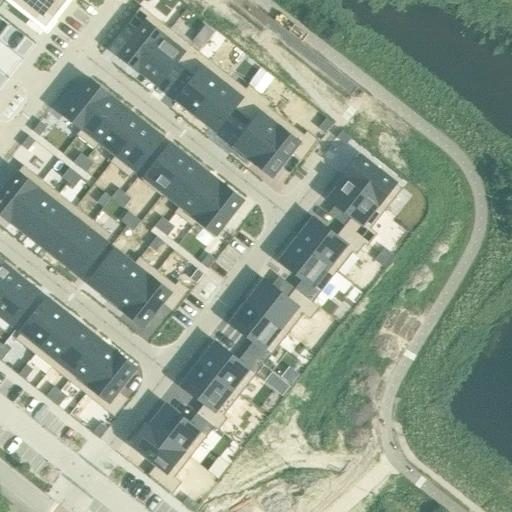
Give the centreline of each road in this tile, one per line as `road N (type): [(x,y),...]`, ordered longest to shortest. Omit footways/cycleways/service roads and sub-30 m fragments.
road 1 (residential): [(81,45),(287,209)]
road 2 (residential): [(0,236),(170,371)]
road 3 (residential): [(287,209),(170,371)]
road 4 (residential): [(170,371),(69,511)]
road 5 (residential): [(81,45),(0,149)]
